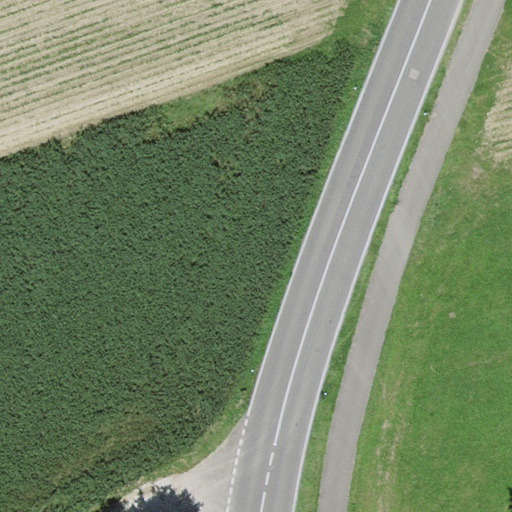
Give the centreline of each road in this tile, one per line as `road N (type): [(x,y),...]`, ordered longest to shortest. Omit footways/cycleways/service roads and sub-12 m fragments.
road 1 (tertiary): [(431,0),(278,431),(266,511)]
road 2 (track): [(143,511),(278,431)]
